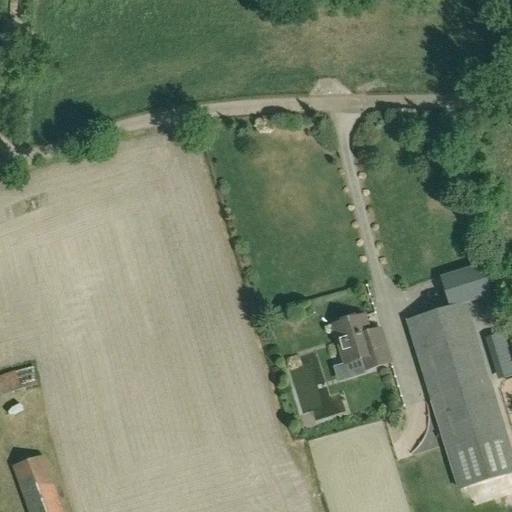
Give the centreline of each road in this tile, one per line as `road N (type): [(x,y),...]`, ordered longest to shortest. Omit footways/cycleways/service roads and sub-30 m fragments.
road 1 (track): [(511,100),(185,111),(0,166)]
road 2 (track): [(341,106),(343,148),(385,297)]
